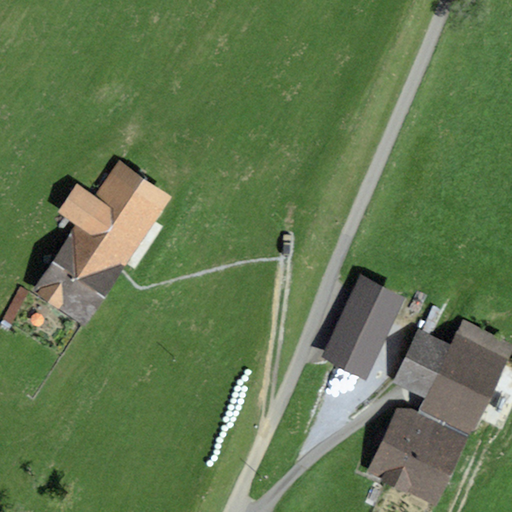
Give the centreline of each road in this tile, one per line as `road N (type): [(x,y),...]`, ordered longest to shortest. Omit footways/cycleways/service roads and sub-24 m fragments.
road 1 (residential): [(346,237),(231,511)]
road 2 (track): [(289,245),(267,432)]
